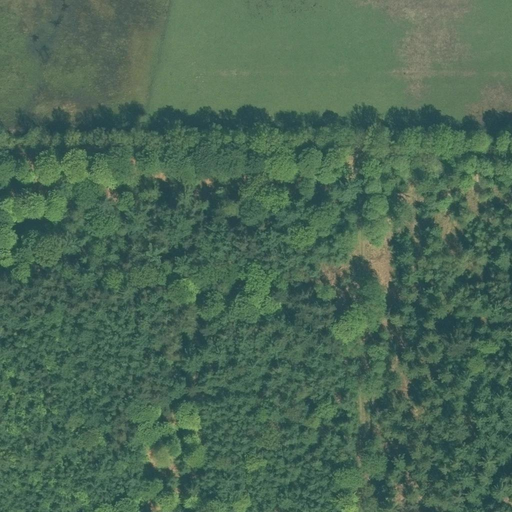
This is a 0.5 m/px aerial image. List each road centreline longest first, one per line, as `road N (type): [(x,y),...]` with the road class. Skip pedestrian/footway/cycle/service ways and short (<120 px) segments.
road 1 (track): [(0,159),(511,154)]
road 2 (track): [(363,156),(367,511)]
